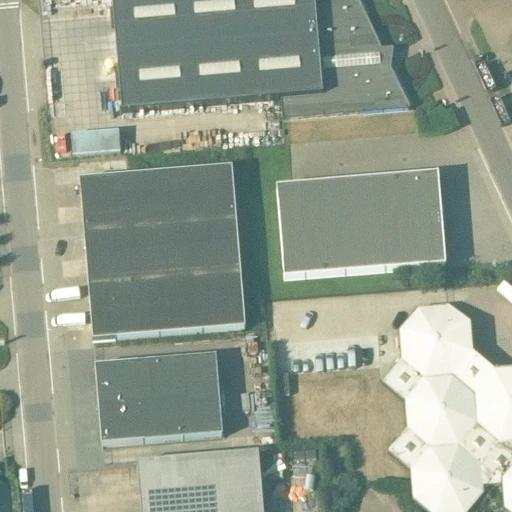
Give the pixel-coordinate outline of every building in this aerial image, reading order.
[(383,56),(356,0),(111,0),(122,116),(281,103),(283,123),(410,112),(392,73),(395,59),(396,55),(383,56)] [(124,133),(75,135),(76,157),(125,155),(124,133)] [(79,184),(93,345),(245,332),(232,171),(79,184)] [(446,270),(438,178),(277,191),(284,283),(446,270)] [(511,511),(511,373),(494,375),(473,357),(470,328),(447,309),(418,311),(398,334),(400,363),(381,385),(404,404),(406,432),(387,455),(410,474),(412,503),(423,511),(470,511),(484,497),(483,489),(501,487),(502,511),(511,511)] [(223,440),(216,360),(95,370),(101,450),(223,440)] [(262,511),(261,495),(258,457),(137,467),(140,505),(140,511),(262,511)]
